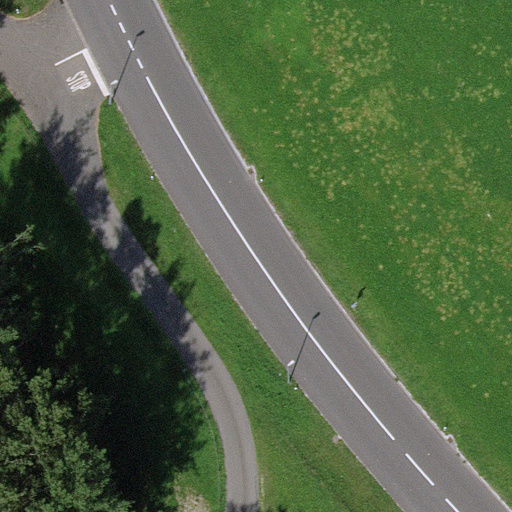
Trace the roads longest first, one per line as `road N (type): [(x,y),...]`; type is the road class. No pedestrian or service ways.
road 1 (tertiary): [(460,511),(342,374),(252,251),(110,0)]
road 2 (track): [(247,511),(251,493),(226,388),(119,235),(72,152),(45,72)]
road 3 (track): [(126,34),(45,72),(0,23)]
